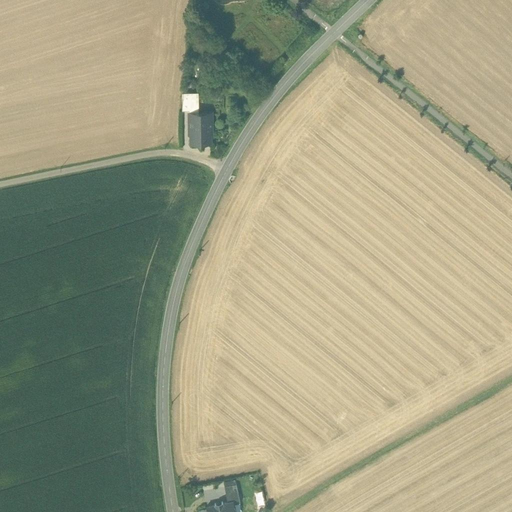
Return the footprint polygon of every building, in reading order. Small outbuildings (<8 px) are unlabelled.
[(198,92),(183,92),(182,110),(189,110),(189,113),(199,112),(198,92)] [(199,112),(189,113),(189,128),(190,128),(191,143),(211,142),(211,129),(212,129),(212,119),(211,112),(202,112),(199,112)] [(224,486),(228,501),(233,500),(234,503),(240,502),(236,483),(224,486)] [(263,489),(254,491),(257,511),(260,511),(267,511),(263,489)] [(235,511),(234,503),(233,500),(228,501),(223,502),(222,502),(222,503),(216,505),(216,503),(215,504),(207,506),(207,508),(207,511),(235,511)]
